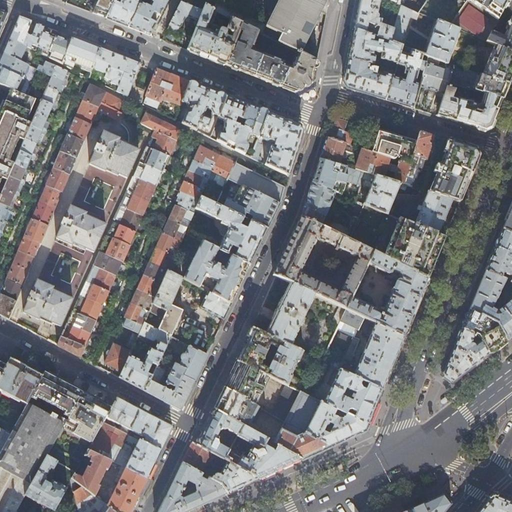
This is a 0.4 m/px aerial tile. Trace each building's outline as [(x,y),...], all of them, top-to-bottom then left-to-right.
[(120,0),(119,4),(114,2),(113,2),(106,18),(116,22),(128,27),(139,3),(132,0),(120,0)] [(139,3),(128,27),(137,31),(150,36),(158,21),(151,17),(152,14),(159,17),(167,0),(150,0),(147,7),(139,3)] [(186,17),(198,22),(202,12),(190,7),(193,1),(191,0),(181,0),(170,24),(170,25),(170,28),(172,30),(174,30),(176,29),(177,27),(178,27),(180,26),(183,19),(186,17)] [(328,7),(329,0),(278,0),(266,26),(262,35),(296,52),(300,54),(324,5),(328,7)] [(384,0),(359,0),(358,9),(353,30),(380,39),(388,42),(389,43),(393,30),(377,24),(379,18),(379,16),(377,15),(380,1),(384,2),(384,0)] [(387,0),(388,0),(388,1),(396,4),(401,6),(417,13),(424,4),(415,0),(387,0)] [(467,0),(449,27),(459,31),(485,42),(490,32),(504,6),(507,0),(467,0)] [(511,0),(507,0),(504,6),(511,11),(511,15),(503,38),(490,32),(485,42),(494,46),(511,53),(511,0)] [(217,2),(213,10),(216,12),(230,19),(241,25),(259,33),(262,35),(266,26),(217,2)] [(395,26),(401,6),(396,4),(389,24),(395,26)] [(202,12),(198,22),(192,39),(188,50),(207,58),(226,65),(232,50),(239,31),(241,25),(230,19),(226,30),(226,31),(225,32),(220,30),(221,28),(211,24),(216,12),(213,10),(204,6),(202,12)] [(419,14),(417,13),(401,6),(395,26),(393,30),(389,43),(400,47),(409,17),(417,20),(419,14)] [(22,44),(26,34),(27,30),(31,22),(26,20),(19,17),(8,43),(3,53),(22,63),(27,53),(24,51),(26,46),(22,44)] [(459,31),(449,27),(436,22),(423,56),(424,56),(447,64),(459,31)] [(37,46),(42,31),(44,27),(38,25),(35,23),(32,32),(31,36),(26,34),(22,44),(26,46),(35,50),(37,46)] [(241,25),(239,31),(242,33),(238,43),(238,45),(237,46),(234,50),(232,50),(226,65),(239,70),(254,76),(263,55),(252,50),(259,33),(241,25)] [(47,33),(42,31),(37,46),(35,50),(47,57),(50,51),(57,32),(52,30),(50,34),(47,33)] [(380,39),(353,30),(350,44),(347,59),(370,64),(373,65),(375,58),(374,55),(372,55),(373,52),(377,53),(378,59),(397,64),(400,54),(402,48),(400,47),(389,43),(388,42),(387,47),(372,44),(373,40),(380,41),(380,39)] [(63,39),(61,38),(62,34),(57,32),(50,51),(47,57),(62,64),(70,42),(63,39)] [(179,47),(188,50),(192,39),(184,36),(179,47)] [(70,42),(62,64),(73,70),(76,63),(82,65),(81,68),(91,72),(92,69),(100,48),(79,40),(72,38),(70,42)] [(511,74),(511,53),(494,46),(482,76),(508,84),(511,74)] [(118,87),(116,92),(126,97),(140,63),(100,48),(92,69),(106,75),(104,78),(111,81),(110,83),(118,87)] [(422,63),(424,56),(423,56),(411,51),(410,57),(400,54),(397,64),(397,65),(404,67),(404,70),(403,75),(407,76),(405,81),(393,77),(385,100),(398,104),(413,109),(419,87),(420,85),(416,84),(419,72),(423,73),(426,64),(422,63)] [(317,62),(300,54),(296,52),(295,54),(298,55),(294,64),(290,67),(290,68),(289,68),(282,87),(295,92),(312,82),(314,73),(317,62)] [(22,63),(3,53),(1,58),(0,61),(0,68),(22,78),(30,81),(31,82),(38,86),(41,80),(34,76),(25,72),(28,66),(27,65),(22,63)] [(284,63),(263,55),(254,76),(265,80),(282,87),(289,68),(283,65),(284,63)] [(39,65),(41,60),(35,57),(30,67),(37,70),(39,65)] [(370,64),(347,59),(345,71),(343,82),(347,88),(366,94),(385,100),(393,77),(383,74),(382,76),(375,73),(375,71),(372,70),(372,73),(369,72),(370,64)] [(37,70),(51,78),(56,67),(45,62),(43,67),(39,65),(37,70)] [(427,62),(426,64),(423,73),(420,85),(419,87),(434,91),(444,94),(449,82),(453,70),(427,62)] [(454,66),(453,70),(449,82),(457,85),(473,91),(478,93),(484,95),(494,98),(501,100),(504,93),(508,84),(482,76),(454,66)] [(56,67),(51,78),(66,84),(67,82),(67,81),(63,79),(64,76),(66,71),(56,67)] [(16,91),(22,78),(0,68),(0,83),(11,89),(16,91)] [(88,78),(116,92),(118,87),(110,83),(111,81),(104,78),(106,75),(92,69),(91,72),(88,78)] [(161,98),(170,76),(163,73),(156,70),(143,103),(157,107),(161,98)] [(181,80),(170,76),(161,98),(180,105),(181,102),(189,83),(181,80)] [(24,95),(30,81),(22,78),(16,91),(24,95)] [(49,83),(47,88),(57,92),(59,89),(61,85),(64,86),(66,85),(66,84),(51,78),(49,83)] [(457,85),(449,82),(444,94),(437,116),(464,124),(483,130),(490,127),(496,114),(501,100),(494,98),(484,95),(481,106),(478,108),(474,106),(473,104),(463,101),(461,102),(453,100),(457,85)] [(208,90),(189,83),(181,102),(186,105),(189,104),(190,106),(188,111),(185,111),(181,124),(196,131),(198,125),(207,129),(213,115),(218,117),(226,97),(208,90)] [(87,91),(85,93),(81,92),(79,98),(83,100),(82,101),(98,107),(105,93),(89,85),(87,91)] [(47,88),(46,90),(41,101),(56,107),(56,106),(56,104),(53,103),(54,100),(57,92),(47,88)] [(16,91),(11,89),(5,104),(0,115),(0,196),(1,195),(0,195),(0,183),(2,179),(7,180),(8,178),(14,165),(14,163),(10,161),(19,139),(24,141),(25,140),(30,126),(31,125),(26,123),(36,100),(24,95),(16,91)] [(105,93),(98,107),(97,111),(117,122),(121,113),(117,111),(122,101),(117,99),(105,93)] [(235,101),(226,97),(218,117),(219,118),(221,120),(223,120),(223,121),(224,121),(223,132),(220,132),(216,141),(226,146),(227,141),(232,143),(246,106),(235,101)] [(55,108),(56,107),(41,101),(41,102),(36,113),(46,118),(48,114),(51,108),(54,109),(55,108)] [(98,107),(82,101),(79,108),(75,118),(91,124),(97,111),(98,107)] [(255,109),(246,106),(232,143),(235,145),(234,150),(244,155),(247,144),(246,140),(248,136),(251,135),(258,138),(267,114),(255,109)] [(44,124),(46,118),(36,113),(31,125),(30,126),(45,132),(46,131),(45,129),(42,128),(44,124)] [(140,124),(154,130),(158,132),(163,121),(157,119),(145,113),(140,124)] [(298,126),(267,114),(258,138),(250,158),(259,162),(261,158),(260,156),(258,155),(262,146),(262,144),(261,143),(262,138),(267,140),(268,140),(268,139),(275,142),(274,145),(271,145),(264,165),(287,177),(301,132),(298,126)] [(91,124),(75,118),(72,125),(68,135),(84,142),(91,124)] [(334,125),(330,139),(349,145),(353,134),(344,131),(347,122),(336,119),(334,125)] [(163,121),(158,132),(176,141),(181,130),(163,121)] [(45,134),(45,132),(30,126),(25,140),(35,144),(37,140),(40,133),(43,135),(45,134)] [(154,130),(146,146),(169,157),(172,149),(176,141),(158,132),(154,130)] [(426,162),(434,136),(419,131),(415,146),(409,165),(403,185),(406,185),(408,186),(411,187),(417,169),(422,170),(425,162),(426,162)] [(105,170),(126,179),(138,152),(118,142),(119,140),(103,133),(97,147),(96,146),(93,151),(95,152),(89,165),(104,172),(105,170)] [(377,134),(371,152),(393,159),(399,161),(409,165),(415,146),(400,141),(401,138),(394,135),(388,133),(386,137),(377,134)] [(84,142),(68,135),(65,142),(60,152),(77,159),(84,142)] [(349,145),(330,139),(326,137),(323,147),(319,158),(364,172),(382,178),(386,166),(390,168),(393,159),(371,152),(349,145)] [(25,140),(24,141),(19,152),(34,158),(35,157),(34,155),(31,154),(33,150),(35,144),(25,140)] [(429,193),(452,200),(459,202),(470,177),(478,155),(475,149),(462,145),(447,140),(443,152),(446,153),(441,165),(438,164),(437,166),(436,165),(433,172),(437,174),(429,193)] [(199,145),(192,160),(213,170),(219,156),(205,148),(199,145)] [(165,165),(169,157),(146,146),(139,162),(162,172),(165,165)] [(77,159),(60,152),(58,151),(55,158),(57,159),(56,162),(53,169),(69,176),(77,159)] [(34,160),(34,158),(19,152),(14,163),(14,165),(25,169),(26,165),(29,159),(32,161),(34,160)] [(227,160),(219,156),(213,170),(212,172),(208,180),(212,182),(215,174),(227,179),(235,164),(237,158),(235,156),(232,162),(227,160)] [(362,179),(364,172),(319,158),(315,171),(311,183),(334,193),(341,196),(346,182),(360,187),(362,179)] [(213,170),(192,160),(190,165),(188,171),(203,178),(207,169),(212,172),(213,170)] [(399,161),(393,182),(403,185),(409,165),(399,161)] [(139,162),(133,176),(156,186),(158,180),(162,172),(139,162)] [(280,200),(282,188),(272,183),(247,170),(235,164),(227,179),(240,186),(232,202),(225,198),(221,208),(243,218),(250,221),(267,230),(274,214),(279,205),(280,200)] [(22,175),(25,169),(14,165),(8,178),(23,184),(24,183),(23,181),(20,180),(22,175)] [(69,176),(53,169),(50,177),(46,186),(62,192),(69,176)] [(203,178),(188,171),(185,176),(183,181),(204,190),(208,180),(203,178)] [(393,182),(382,178),(364,172),(362,179),(372,182),(363,205),(387,215),(398,188),(404,190),(406,185),(403,185),(393,182)] [(152,194),(156,186),(133,176),(126,192),(148,202),(152,194)] [(8,178),(7,180),(3,191),(14,195),(16,196),(18,193),(15,192),(16,189),(18,185),(21,186),(22,186),(23,184),(8,178)] [(200,198),(204,190),(183,181),(180,187),(178,191),(199,200),(200,198)] [(334,193),(311,183),(307,198),(301,217),(320,226),(334,193)] [(62,192),(46,186),(43,194),(39,203),(55,209),(62,192)] [(419,190),(411,187),(408,186),(407,192),(417,195),(419,190)] [(11,201),(14,195),(3,191),(1,195),(0,196),(0,203),(12,209),(13,208),(12,206),(9,204),(11,201)] [(199,200),(178,191),(176,196),(174,200),(178,202),(177,204),(176,206),(193,214),(195,209),(199,200)] [(126,192),(120,206),(142,216),(145,209),(148,202),(126,192)] [(445,218),(452,200),(429,193),(427,192),(413,226),(437,236),(445,218)] [(511,197),(511,199),(511,204),(509,211),(502,229),(511,234),(511,197)] [(200,198),(199,200),(195,209),(221,222),(220,224),(226,227),(228,230),(218,250),(230,256),(247,264),(250,265),(258,249),(267,230),(250,221),(246,229),(239,226),(243,218),(221,208),(200,198)] [(357,218),(363,205),(356,202),(351,215),(357,218)] [(12,211),(12,209),(0,203),(0,219),(3,220),(4,216),(7,210),(10,212),(12,211)] [(55,209),(39,203),(36,210),(32,220),(47,226),(55,209)] [(187,228),(193,214),(176,206),(174,205),(171,212),(168,219),(187,228)] [(73,243),(94,252),(106,225),(85,216),(86,213),(70,206),(65,219),(63,219),(60,224),(62,225),(56,238),(72,245),(73,243)] [(120,206),(113,221),(135,232),(139,224),(142,216),(120,206)] [(301,217),(287,246),(273,274),(290,283),(314,294),(340,307),(346,310),(351,300),(368,265),(374,252),(320,226),(301,217)] [(187,228),(168,219),(165,226),(161,234),(180,242),(187,228)] [(441,237),(437,236),(413,226),(398,219),(382,257),(425,278),(432,258),(441,237)] [(47,226),(32,220),(29,227),(24,237),(40,243),(47,226)] [(132,239),(135,232),(113,221),(106,235),(129,246),(132,239)] [(498,239),(494,247),(507,253),(505,258),(511,261),(511,260),(511,234),(502,229),(498,239)] [(180,242),(161,234),(159,238),(155,247),(174,256),(180,242)] [(106,235),(99,252),(122,262),(126,252),(129,246),(106,235)] [(40,243),(24,237),(22,243),(18,251),(34,257),(40,243)] [(239,281),(247,264),(230,256),(224,268),(211,262),(218,250),(201,241),(182,278),(198,287),(205,275),(217,281),(210,293),(229,304),(233,295),(239,281)] [(40,243),(33,260),(43,265),(51,248),(40,243)] [(174,256),(155,247),(153,253),(149,261),(168,270),(174,256)] [(511,260),(511,261),(505,258),(507,253),(494,247),(490,259),(484,271),(500,278),(502,274),(511,278),(510,283),(511,283),(511,260)] [(34,257),(18,251),(16,256),(12,265),(28,272),(34,257)] [(99,252),(98,254),(93,266),(116,275),(119,268),(122,262),(99,252)] [(382,257),(374,252),(368,265),(388,275),(391,274),(392,271),(399,275),(399,276),(398,278),(399,280),(397,285),(397,284),(396,284),(395,285),(394,286),(379,321),(378,320),(378,319),(378,318),(377,317),(373,315),(374,312),(373,311),(372,310),(351,300),(346,310),(403,337),(416,307),(427,279),(425,278),(382,257)] [(168,270),(149,261),(146,267),(142,276),(157,282),(158,280),(155,278),(157,273),(165,277),(167,271),(168,270)] [(28,272),(12,265),(10,271),(6,280),(22,286),(28,272)] [(116,275),(93,266),(86,282),(109,291),(113,282),(116,275)] [(152,304),(149,312),(162,319),(157,330),(170,337),(182,311),(169,305),(182,278),(167,271),(165,277),(161,284),(158,291),(155,298),(152,304)] [(500,278),(484,271),(481,280),(473,300),(468,310),(494,323),(505,341),(511,335),(511,283),(510,283),(500,278)] [(157,282),(142,276),(139,282),(136,289),(155,298),(158,291),(151,287),(153,283),(156,284),(157,282)] [(22,286),(6,280),(4,284),(0,294),(15,301),(22,286)] [(39,317),(60,326),(72,299),(52,290),(53,288),(37,281),(31,293),(30,292),(26,301),(28,301),(23,313),(38,320),(39,317)] [(86,282),(84,284),(79,296),(102,305),(105,299),(109,291),(86,282)] [(289,346),(314,294),(290,283),(278,308),(266,335),(289,346)] [(155,298),(136,289),(134,294),(130,303),(144,309),(145,307),(143,306),(145,301),(152,304),(155,298)] [(231,305),(229,304),(210,293),(208,292),(200,307),(217,316),(224,319),(231,305)] [(15,301),(0,294),(0,314),(8,319),(15,301)] [(102,305),(79,296),(72,311),(95,321),(99,313),(102,305)] [(144,309),(130,303),(127,310),(124,317),(125,318),(143,325),(144,323),(146,319),(138,315),(141,310),(143,311),(144,309)] [(340,322),(346,310),(340,307),(332,322),(339,325),(340,322)] [(339,370),(340,370),(362,381),(365,382),(381,390),(393,362),(403,337),(346,310),(340,322),(358,330),(358,331),(370,337),(357,367),(349,363),(360,340),(353,337),(339,370)] [(494,323),(468,310),(464,319),(461,328),(477,335),(488,354),(501,344),(505,341),(494,323)] [(95,321),(72,311),(67,324),(90,333),(93,327),(95,321)] [(139,333),(143,325),(125,318),(122,324),(123,326),(139,333)] [(144,323),(143,325),(139,333),(139,334),(153,341),(157,339),(157,341),(153,350),(149,347),(144,358),(144,359),(146,359),(145,362),(129,355),(122,372),(119,378),(132,385),(144,391),(149,381),(156,366),(159,359),(163,351),(167,344),(170,337),(157,330),(144,323)] [(90,333),(67,324),(61,337),(84,346),(87,339),(90,333)] [(251,328),(244,344),(237,361),(270,377),(286,385),(300,391),(306,394),(307,392),(311,385),(291,375),(297,363),(298,363),(303,353),(289,346),(266,335),(251,328)] [(474,365),(488,354),(477,335),(461,328),(458,335),(448,358),(441,375),(451,382),(474,365)] [(82,351),(84,346),(61,337),(57,345),(65,349),(79,357),(82,351)] [(110,366),(122,372),(129,355),(131,352),(113,344),(103,363),(110,366)] [(167,344),(163,351),(167,353),(168,352),(169,352),(172,346),(167,344)] [(177,357),(175,364),(186,369),(183,377),(193,382),(198,373),(206,356),(184,344),(180,351),(185,354),(183,354),(181,356),(181,358),(182,359),(177,357)] [(10,358),(5,368),(0,376),(0,392),(26,406),(43,375),(28,368),(10,358)] [(164,370),(165,368),(160,365),(162,361),(159,359),(156,366),(149,381),(144,391),(162,401),(180,410),(188,393),(193,382),(183,377),(186,369),(175,364),(174,363),(165,383),(175,388),(172,392),(158,385),(164,370)] [(270,377),(237,361),(232,370),(224,387),(256,405),(270,377)] [(314,377),(321,381),(329,365),(322,362),(314,377)] [(381,390),(365,382),(362,388),(360,385),(362,381),(340,370),(324,403),(347,414),(348,411),(351,410),(349,415),(367,424),(374,407),(379,397),(381,390)] [(44,372),(43,375),(26,406),(0,453),(0,468),(4,471),(18,479),(30,485),(46,457),(63,427),(82,392),(63,382),(44,372)] [(285,421),(300,391),(286,385),(272,414),(285,421)] [(256,405),(224,387),(219,398),(213,409),(244,426),(248,428),(258,406),(256,405)] [(310,396),(306,394),(300,391),(285,421),(274,443),(278,445),(277,446),(301,459),(311,455),(346,439),(365,430),(367,424),(349,415),(347,414),(324,403),(310,396)] [(96,399),(82,392),(63,427),(92,443),(103,423),(106,418),(112,407),(96,399)] [(117,398),(112,407),(106,418),(130,430),(139,410),(128,404),(117,398)] [(244,426),(213,409),(209,417),(200,436),(196,445),(212,453),(218,457),(224,460),(230,451),(219,445),(217,441),(219,438),(217,437),(221,430),(222,431),(228,430),(238,436),(244,426)] [(153,417),(139,410),(130,430),(127,435),(131,437),(134,432),(144,438),(142,442),(161,451),(167,437),(170,432),(172,427),(153,417)] [(131,437),(127,435),(103,423),(92,443),(88,450),(147,478),(154,465),(161,451),(142,442),(131,437)] [(274,443),(248,428),(244,426),(238,436),(237,437),(253,446),(246,459),(230,450),(230,451),(224,460),(259,479),(265,476),(286,466),(301,459),(277,446),(278,445),(274,443)] [(212,453),(196,445),(192,442),(187,453),(182,462),(202,473),(204,470),(212,453)] [(147,478),(88,450),(84,457),(85,458),(86,457),(89,459),(89,460),(90,461),(89,464),(90,465),(89,468),(87,467),(81,478),(74,475),(72,478),(95,496),(99,487),(98,486),(106,470),(107,471),(111,464),(120,469),(115,481),(118,483),(107,505),(116,511),(130,511),(137,498),(147,478)] [(57,463),(46,457),(30,485),(25,495),(54,511),(68,486),(60,482),(59,483),(52,479),(50,480),(49,482),(46,480),(46,477),(50,469),(52,470),(54,468),(57,463)] [(259,479),(224,460),(218,457),(217,459),(218,462),(225,466),(221,473),(216,471),(215,472),(208,468),(206,471),(204,470),(202,473),(222,484),(227,493),(239,488),(259,479)] [(227,493),(222,484),(202,473),(182,462),(169,489),(157,511),(185,511),(195,508),(202,505),(227,493)] [(75,473),(80,476),(85,467),(80,464),(75,473)] [(95,496),(72,478),(71,481),(78,511),(116,511),(107,505),(95,496)] [(15,511),(25,495),(30,485),(18,479),(0,511),(15,511)] [(426,502),(423,503),(405,511),(444,511),(451,504),(443,494),(426,502)] [(480,507),(476,511),(511,511),(511,502),(496,496),(488,498),(480,507)] [(405,511),(423,503),(421,498),(403,506),(405,511)]
